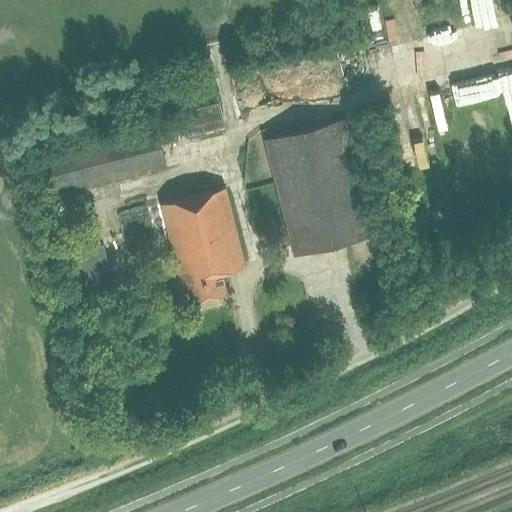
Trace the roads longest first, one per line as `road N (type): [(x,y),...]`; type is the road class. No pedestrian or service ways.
road 1 (unclassified): [(19,511),(126,474),(340,375),(511,278)]
road 2 (primary): [(192,511),(392,420),(511,352)]
